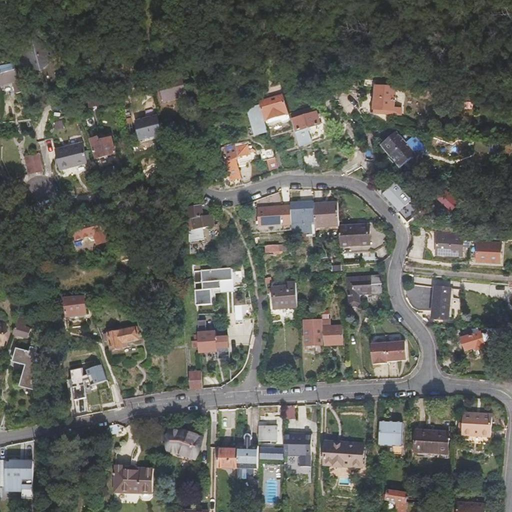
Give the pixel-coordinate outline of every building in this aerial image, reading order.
[(57,59),(38,38),(32,39),(23,68),(43,74),(57,59)] [(15,61),(0,64),(0,67),(2,72),(3,74),(2,84),(13,81),(17,92),(23,91),(15,61)] [(397,82),(378,80),(377,99),(396,100),(397,82)] [(155,102),(150,86),(144,88),(148,104),(155,102)] [(113,93),(114,100),(122,98),(121,91),(113,93)] [(113,93),(89,97),(90,101),(93,100),(94,104),(114,100),(113,93)] [(197,114),(190,93),(167,101),(173,121),(197,114)] [(396,100),(377,99),(377,111),(396,112),(396,100)] [(289,111),(286,101),(269,106),(267,100),(260,102),(262,107),(265,118),(268,117),(269,122),(290,116),(289,111)] [(265,118),(262,107),(249,111),(254,130),(249,131),(251,138),(269,133),(265,118)] [(316,108),(290,116),(300,147),(314,143),(311,132),(314,131),(313,128),(322,125),(316,108)] [(38,113),(30,115),(34,130),(42,128),(38,113)] [(163,134),(157,114),(133,121),(139,141),(163,134)] [(398,134),(383,147),(402,170),(417,156),(398,134)] [(116,156),(112,141),(102,144),(101,140),(93,142),(99,161),(116,156)] [(59,152),(64,171),(79,167),(79,169),(93,165),(87,144),(59,152)] [(230,189),(234,189),(232,181),(229,172),(240,169),(239,165),(242,160),(251,158),(248,147),(227,153),(226,148),(223,149),(225,158),(217,160),(224,187),(227,188),(230,189)] [(271,172),(280,170),(278,164),(274,151),(266,153),(269,161),(271,172)] [(25,157),(29,172),(30,171),(34,170),(40,169),(43,168),(39,153),(25,157)] [(322,175),(323,175),(317,155),(303,158),(308,174),(314,175),(318,175),(321,175),(322,175)] [(280,173),(308,174),(303,158),(303,157),(278,164),(280,170),(280,173)] [(217,173),(214,161),(206,164),(210,175),(217,173)] [(229,172),(232,181),(242,178),(240,169),(229,172)] [(379,191),(402,211),(414,198),(399,183),(397,184),(394,181),(388,187),(385,184),(379,191)] [(459,204),(435,183),(430,189),(435,194),(433,196),(452,213),(459,204)] [(181,194),(167,194),(168,207),(182,206),(181,194)] [(342,229),(340,205),(316,206),(317,230),(342,229)] [(202,207),(190,208),(191,228),(217,226),(216,209),(202,210),(202,207)] [(293,219),(292,207),(276,207),(260,207),(261,226),(287,224),(287,219),(293,219)] [(110,244),(106,228),(77,235),(79,240),(91,237),(92,241),(98,240),(100,246),(110,244)] [(342,230),(344,257),(376,256),(385,245),(384,230),(371,231),(371,229),(342,230)] [(465,236),(439,234),(438,255),(464,257),(465,236)] [(416,243),(411,257),(427,259),(428,249),(429,237),(418,237),(417,239),(416,243)] [(504,244),(479,243),(479,248),(478,264),(503,265),(504,244)] [(280,255),(280,245),(267,246),(267,252),(276,252),(276,255),(280,255)] [(210,274),(209,265),(194,267),(195,276),(210,274)] [(384,293),(383,278),(350,280),(351,303),(353,305),(357,305),(359,302),(359,295),(384,293)] [(274,311),(295,310),(294,284),(287,284),(287,288),(281,288),(280,285),(275,286),(275,288),(275,297),(274,298),(274,311)] [(452,288),(436,287),(434,318),(450,319),(452,288)] [(251,295),(250,288),(240,290),(242,302),(252,300),(251,295)] [(89,296),(67,298),(69,318),(89,316),(86,300),(91,300),(89,296)] [(224,309),(234,307),(232,300),(223,302),(224,309)] [(28,324),(31,315),(22,313),(21,317),(19,317),(15,333),(30,337),(33,326),(28,324)] [(244,331),(253,331),(253,326),(253,321),(253,314),(243,315),(244,331)] [(479,322),(478,328),(479,328),(495,329),(495,322),(488,321),(487,319),(482,319),(481,323),(479,322)] [(198,320),(200,354),(217,353),(215,333),(207,333),(206,320),(198,320)] [(326,346),(343,345),(342,329),(332,330),(331,320),(324,320),(326,346)] [(320,321),(303,322),(304,348),(321,347),(320,321)] [(503,335),(505,330),(495,329),(479,328),(481,332),(462,339),(466,350),(476,347),(477,350),(486,347),(486,346),(487,345),(490,352),(499,349),(500,352),(508,349),(503,335)] [(141,341),(140,330),(107,334),(108,341),(111,341),(111,345),(113,345),(114,351),(125,350),(124,343),(141,341)] [(389,347),(388,335),(372,336),(373,348),(389,347)] [(32,350),(19,347),(15,358),(28,362),(22,382),(37,386),(46,354),(38,352),(39,348),(33,346),(32,350)] [(86,385),(107,383),(106,366),(70,369),(72,399),(87,398),(86,385)] [(189,374),(190,391),(203,391),(202,373),(189,374)] [(109,398),(121,394),(117,382),(104,386),(109,398)] [(475,418),(475,416),(466,415),(464,444),(491,446),(493,419),(475,418)] [(403,424),(381,423),(381,434),(381,446),(402,446),(403,424)] [(121,434),(118,426),(108,428),(107,437),(121,434)] [(277,443),(277,430),(260,430),(260,443),(277,443)] [(191,459),(199,439),(184,433),(172,432),(170,454),(179,454),(191,459)] [(447,435),(416,433),(415,454),(446,456),(447,435)] [(301,469),(312,469),(312,459),(313,437),(286,436),(285,451),(285,459),(301,459),(301,469)] [(327,442),(326,464),(364,465),(364,442),(327,442)] [(239,449),(239,453),(239,472),(256,472),(258,472),(258,463),(259,451),(259,450),(254,450),(252,450),(239,449)] [(259,451),(258,463),(285,463),(285,459),(285,451),(259,451)] [(239,453),(219,453),(219,472),(239,472),(239,453)] [(39,492),(39,460),(11,459),(10,491),(39,492)] [(154,471),(138,470),(132,470),(132,468),(116,468),(115,497),(141,499),(141,502),(143,506),(150,506),(153,502),(154,471)] [(256,475),(256,472),(239,472),(239,482),(248,482),(248,479),(251,479),(254,478),(256,475)] [(408,495),(388,491),(386,502),(397,504),(396,511),(407,511),(408,501),(408,495)] [(408,501),(407,511),(419,511),(419,504),(408,501)]
